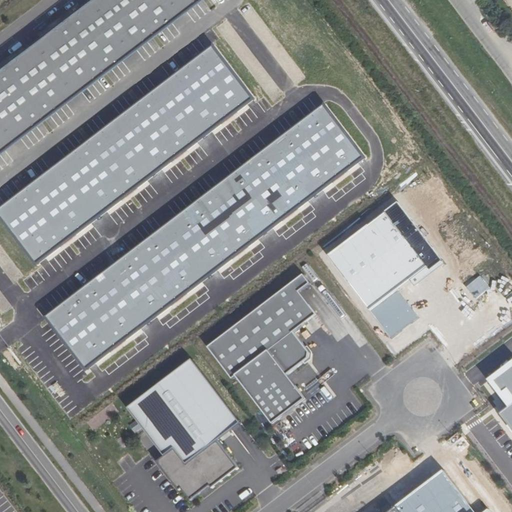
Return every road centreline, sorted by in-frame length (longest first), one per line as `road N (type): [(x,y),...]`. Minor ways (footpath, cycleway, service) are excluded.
road 1 (primary): [(387,0),(511,161)]
road 2 (unclassified): [(397,414),(419,426),(442,417),(451,394),(445,378),(423,366),(406,370),(391,390),(393,407)]
road 3 (unclassified): [(268,511),(397,414)]
road 4 (unclassified): [(0,409),(78,511)]
